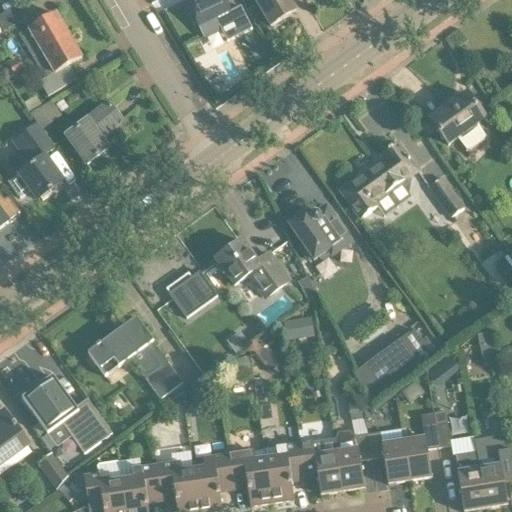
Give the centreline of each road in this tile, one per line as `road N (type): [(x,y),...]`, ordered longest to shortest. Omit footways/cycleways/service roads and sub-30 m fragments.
road 1 (tertiary): [(217,158),(435,0)]
road 2 (tertiary): [(0,317),(217,158)]
road 3 (residential): [(217,158),(120,0)]
